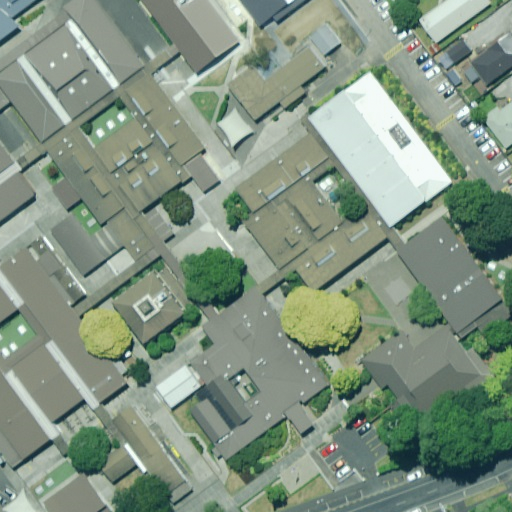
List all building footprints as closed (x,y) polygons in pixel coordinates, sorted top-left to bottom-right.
[(0,0),(0,29),(39,0),(0,0)] [(188,181),(192,178),(184,167),(208,150),(149,71),(96,0),(75,0),(64,8),(72,19),(69,22),(21,58),(0,73),(0,87),(45,148),(103,227),(107,224),(137,263),(156,249),(135,221),(140,217),(188,181)] [(141,0),(179,49),(198,74),(241,42),(209,0),(141,0)] [(493,1),(492,0),(448,0),(423,19),(439,41),(493,1)] [(511,65),(511,33),(474,62),(490,83),(511,65)] [(474,49),(465,38),(439,58),(447,69),(474,49)] [(332,67),(315,44),(271,77),(261,64),(234,84),(243,97),(260,119),(332,67)] [(286,280),(297,272),(314,295),(393,236),(397,233),(394,229),(454,184),(372,73),(306,122),(303,124),(311,135),(236,190),(254,214),(243,222),(246,227),(283,276),(286,280)] [(511,104),(502,112),(499,108),(485,119),(507,150),(511,145),(511,104)] [(0,224),(36,198),(16,170),(13,166),(15,164),(0,144),(0,224)] [(402,250),(398,253),(460,336),(506,302),(444,219),(402,250)] [(0,453),(13,471),(56,440),(61,436),(53,425),(85,402),(93,413),(97,410),(131,386),(78,314),(28,247),(0,267),(0,453)] [(189,316),(157,272),(112,304),(145,348),(189,316)] [(259,293),(256,289),(215,319),(202,328),(215,346),(190,364),(208,388),(196,397),(202,405),(190,413),(227,462),(329,387),(259,293)] [(415,437),(495,377),(473,348),(467,352),(447,326),(415,350),(400,330),(359,361),(415,437)] [(200,387),(184,365),(157,385),(174,407),(200,387)] [(196,485),(135,403),(114,419),(175,501),(196,485)] [(137,464),(122,445),(99,462),(113,482),(137,464)] [(46,479),(41,474),(24,488),(29,493),(46,479)] [(113,511),(86,475),(48,503),(54,511),(113,511)]
